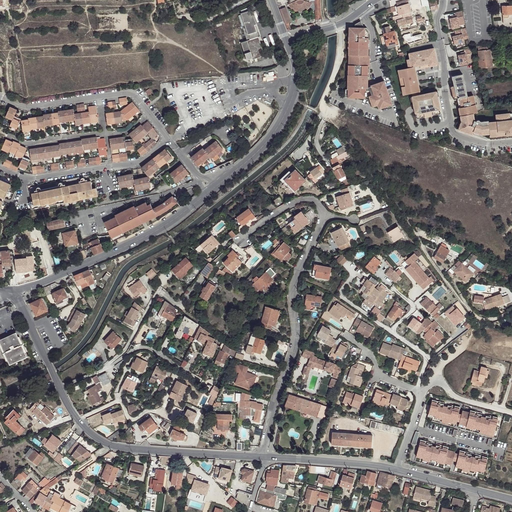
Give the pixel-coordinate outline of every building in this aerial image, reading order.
[(315,10),(316,19),(316,23),(321,22),(319,0),(289,0),(290,3),(289,4),(291,8),(292,10),(295,11),(298,12),(300,12),(303,11),(306,10),(309,8),(311,9),(315,10)] [(420,0),(422,12),(429,11),(427,0),(420,0)] [(388,9),(389,12),(398,10),(399,16),(392,17),(393,21),(397,20),(398,26),(412,22),(409,3),(408,3),(398,6),(395,7),(391,8),(391,9),(388,9)] [(511,5),(502,6),(502,15),(503,15),(503,18),(505,18),(507,18),(508,18),(508,17),(509,17),(509,14),(511,14),(511,5)] [(280,9),(286,24),(289,23),(291,22),(285,7),(280,9)] [(250,11),(241,13),(241,15),(243,19),(240,20),(243,29),(235,31),(239,43),(241,43),(247,60),(253,58),(253,59),(260,56),(259,53),(263,52),(258,37),(254,25),(256,24),(253,15),(251,16),(250,11)] [(463,16),(462,11),(455,12),(456,16),(455,16),(455,18),(453,18),(450,19),(452,29),(459,27),(457,18),(463,16)] [(361,21),(355,24),(355,28),(349,28),(348,42),(348,48),(348,56),(348,75),(348,80),(348,84),(348,90),(348,95),(348,98),(365,98),(365,96),(368,96),(372,107),(377,105),(379,109),(382,108),(385,107),(377,83),(368,87),(368,66),(368,56),(368,48),(369,48),(369,42),(368,42),(368,33),(366,33),(366,29),(366,28),(364,28),(361,21)] [(382,28),(384,35),(380,36),(382,45),(387,44),(388,48),(395,46),(394,43),(397,43),(394,31),(391,32),(389,26),(382,28)] [(463,39),(468,38),(467,33),(462,34),(461,29),(454,31),(455,35),(458,34),(458,35),(456,36),(452,37),(454,44),(464,42),(463,39)] [(236,40),(235,37),(234,36),(233,35),(231,34),(229,34),(228,35),(226,36),(226,37),(225,39),(225,40),(225,42),(226,43),(228,44),(229,45),(231,45),(233,44),(234,44),(235,42),(235,41),(236,40)] [(488,45),(478,46),(479,60),(477,61),(478,68),(492,66),(492,63),(492,59),(495,59),(494,49),(488,50),(488,45)] [(409,68),(398,70),(403,95),(412,93),(419,92),(420,92),(415,67),(420,66),(438,62),(435,48),(409,53),(410,59),(412,67),(409,68)] [(472,53),(470,48),(464,49),(464,52),(465,54),(462,55),(458,56),(461,66),(468,64),(465,54),(472,53)] [(460,130),(473,134),(474,132),(481,135),(490,134),(490,137),(498,136),(498,133),(506,132),(506,135),(511,134),(511,119),(510,120),(509,114),(496,115),(496,121),(488,122),(488,121),(480,122),(479,121),(478,120),(477,121),(476,122),(475,121),(473,113),(477,113),(473,95),(467,97),(462,74),(452,77),(454,87),(451,88),(453,100),(457,99),(459,108),(462,121),(460,127),(461,127),(460,130)] [(385,107),(382,108),(383,111),(392,108),(391,105),(392,105),(384,81),(377,83),(385,107)] [(413,97),(412,97),(416,119),(441,114),(436,92),(420,95),(413,97)] [(126,98),(119,99),(120,106),(128,104),(126,98)] [(115,101),(108,102),(109,109),(117,108),(115,101)] [(133,102),(127,107),(133,115),(139,110),(133,102)] [(84,104),(77,105),(78,112),(85,111),(84,104)] [(89,112),(91,122),(98,121),(96,106),(89,107),(89,112)] [(14,116),(17,111),(10,107),(6,117),(13,120),(14,116)] [(127,107),(121,112),(127,120),(133,115),(127,107)] [(66,111),(67,121),(75,119),(74,115),(74,110),(66,111)] [(58,113),(60,122),(67,121),(66,111),(58,112),(58,113)] [(82,113),(83,123),(91,122),(89,112),(82,113)] [(122,122),(121,112),(113,113),(115,123),(122,122)] [(60,122),(58,113),(51,114),(53,124),(60,123),(60,122)] [(82,113),(74,115),(75,119),(76,124),(83,123),(82,113)] [(115,123),(113,113),(106,114),(107,124),(115,123)] [(53,124),(51,114),(43,115),(44,116),(45,125),(53,124)] [(17,128),(21,119),(14,116),(13,120),(10,125),(17,128)] [(45,125),(44,116),(36,118),(38,127),(45,126),(45,125)] [(38,127),(36,118),(29,119),(29,120),(30,129),(38,127)] [(30,129),(29,120),(21,121),(23,131),(30,130),(30,129)] [(158,134),(148,122),(142,126),(148,133),(152,139),(158,134)] [(135,130),(142,138),(148,133),(142,126),(141,125),(135,130)] [(142,138),(135,130),(129,135),(136,143),(142,138)] [(91,148),(98,147),(97,140),(97,137),(89,139),(91,148)] [(126,147),(125,140),(125,137),(117,138),(118,148),(126,147)] [(118,148),(117,138),(110,139),(111,149),(118,148)] [(91,148),(89,139),(82,140),(82,141),(83,149),(91,148)] [(99,155),(107,154),(105,139),(97,140),(98,147),(99,155)] [(125,140),(126,147),(126,150),(134,149),(132,139),(125,140)] [(137,150),(141,156),(156,144),(152,139),(137,150)] [(6,140),(2,149),(9,152),(9,151),(13,143),(6,140)] [(84,151),(83,149),(82,141),(74,142),(76,152),(79,151),(84,151)] [(211,146),(217,154),(223,149),(216,141),(211,146)] [(13,142),(13,143),(9,151),(16,154),(20,146),(20,145),(13,142)] [(76,152),(74,142),(67,143),(68,153),(69,156),(76,155),(76,152)] [(68,153),(67,143),(59,144),(59,145),(61,154),(68,153)] [(61,154),(59,145),(52,146),(53,156),(61,155),(61,154)] [(27,149),(20,146),(16,154),(16,155),(23,158),(23,157),(27,149)] [(53,156),(52,146),(44,148),(46,161),(52,160),(51,157),(53,156)] [(205,150),(209,156),(211,158),(212,157),(216,154),(217,154),(211,146),(205,150)] [(339,155),(331,160),(334,166),(346,159),(345,157),(349,155),(348,151),(345,152),(342,146),(336,150),(339,155)] [(46,161),(44,148),(37,149),(39,161),(39,162),(46,161)] [(203,148),(197,153),(203,161),(209,156),(205,150),(203,148)] [(39,161),(37,149),(29,150),(31,162),(39,161)] [(166,162),(172,157),(166,150),(159,154),(166,162)] [(112,155),(113,162),(128,160),(127,153),(112,155)] [(203,161),(197,153),(191,158),(197,166),(203,161)] [(166,162),(159,154),(153,159),(160,167),(166,162)] [(30,160),(23,157),(23,158),(20,165),(19,166),(26,169),(30,160)] [(88,159),(89,166),(101,164),(100,157),(88,159)] [(20,165),(13,162),(6,159),(3,165),(17,171),(19,166),(20,165)] [(77,160),(78,167),(86,166),(85,159),(77,160)] [(160,167),(153,159),(148,164),(154,171),(160,167)] [(303,159),(297,162),(306,172),(311,169),(303,159)] [(66,162),(67,169),(74,168),(73,161),(66,162)] [(51,164),(52,171),(59,170),(58,163),(51,164)] [(154,171),(148,164),(142,168),(148,176),(154,171)] [(33,174),(44,172),(43,165),(32,167),(33,174)] [(188,173),(182,165),(176,170),(182,177),(188,173)] [(307,176),(315,183),(318,180),(316,178),(324,172),(321,167),(319,169),(317,167),(310,172),(311,173),(307,176)] [(341,167),(334,171),(338,179),(345,175),(341,167)] [(182,177),(176,170),(170,174),(176,182),(182,177)] [(289,171),(280,179),(287,187),(288,186),(295,193),(302,187),(300,185),(305,180),(295,170),(292,174),(289,171)] [(127,185),(134,184),(134,180),(132,174),(125,176),(127,185)] [(30,202),(31,209),(98,196),(96,188),(92,189),(90,176),(31,188),(33,201),(30,202)] [(120,187),(127,185),(125,176),(118,177),(120,187)] [(151,187),(148,177),(141,179),(143,188),(151,187)] [(0,196),(5,199),(11,184),(0,179),(0,196)] [(143,188),(141,179),(134,180),(134,184),(136,190),(143,188)] [(337,196),(339,206),(347,204),(348,207),(353,205),(348,188),(341,190),(342,195),(337,196)] [(162,203),(153,209),(158,220),(169,213),(179,205),(172,196),(162,203)] [(104,222),(114,243),(125,237),(126,237),(136,233),(146,227),(158,220),(153,209),(150,204),(147,205),(146,202),(135,207),(134,206),(115,215),(116,217),(104,222)] [(249,208),(237,217),(242,225),(251,218),(251,220),(255,217),(249,208)] [(295,218),(289,223),(291,227),(291,228),(294,233),(309,222),(306,217),(305,217),(303,219),(301,217),(304,215),(301,211),(294,216),(295,218)] [(46,222),(48,230),(65,227),(64,218),(46,222)] [(342,227),(331,233),(338,247),(339,247),(348,242),(349,241),(342,227)] [(398,227),(388,233),(394,242),(404,236),(398,227)] [(75,230),(63,233),(65,246),(78,243),(75,230)] [(212,235),(210,236),(217,245),(219,243),(212,235)] [(210,236),(200,245),(207,253),(217,245),(210,236)] [(98,239),(91,242),(93,247),(91,248),(94,255),(103,251),(102,249),(100,244),(98,239)] [(274,257),(276,258),(277,257),(283,262),(285,260),(286,261),(291,255),(288,252),(291,249),(288,246),(289,244),(286,242),(285,243),(284,242),(281,245),(273,254),(276,256),(274,257)] [(348,242),(339,247),(340,250),(350,246),(348,242)] [(243,249),(242,249),(249,257),(258,248),(253,243),(251,246),(247,248),(244,249),(243,249)] [(271,254),(274,257),(276,256),(273,254),(281,245),(280,244),(276,249),(271,254)] [(441,246),(434,258),(443,263),(449,251),(441,246)] [(223,263),(232,271),(244,260),(233,249),(227,255),(229,257),(223,263)] [(12,265),(10,250),(0,251),(0,265),(2,266),(12,265)] [(414,253),(405,260),(409,265),(408,266),(418,277),(415,279),(420,285),(424,282),(427,286),(434,280),(431,276),(429,278),(414,261),(418,258),(414,253)] [(343,255),(336,261),(341,265),(347,259),(343,255)] [(15,259),(16,272),(33,271),(32,265),(34,265),(33,256),(26,256),(27,258),(15,259)] [(186,257),(171,270),(179,278),(186,271),(193,265),(186,257)] [(374,257),(366,266),(373,272),(377,268),(376,267),(380,262),(374,257)] [(209,262),(200,273),(207,278),(215,267),(209,262)] [(314,264),(313,268),(317,269),(315,275),(315,276),(325,278),(326,276),(329,277),(331,268),(314,264)] [(462,264),(454,272),(466,282),(473,274),(462,264)] [(406,268),(415,279),(418,277),(408,266),(406,268)] [(253,283),(259,289),(262,286),(261,285),(262,284),(265,287),(273,280),(274,281),(279,277),(270,268),(259,278),(257,276),(253,279),(255,282),(253,283)] [(396,271),(394,270),(391,268),(386,274),(387,275),(387,276),(395,283),(400,276),(399,275),(396,271)] [(89,269),(74,276),(78,286),(81,285),(82,288),(95,283),(89,269)] [(151,279),(157,274),(152,269),(146,273),(151,279)] [(186,271),(179,278),(180,279),(187,273),(186,271)] [(448,271),(445,274),(450,279),(454,275),(448,271)] [(385,291),(380,287),(378,286),(376,289),(374,287),(378,281),(371,277),(369,280),(364,277),(360,282),(363,285),(360,289),(364,292),(361,295),(366,299),(363,303),(371,308),(375,303),(378,305),(379,305),(381,307),(383,303),(381,301),(387,293),(385,291)] [(140,280),(129,287),(135,297),(142,292),(146,289),(140,280)] [(262,286),(259,289),(261,291),(264,288),(266,290),(275,282),(274,281),(273,280),(265,287),(262,284),(261,285),(262,286)] [(203,291),(200,296),(206,300),(215,286),(209,282),(205,287),(204,286),(201,290),(203,291)] [(253,283),(248,289),(254,293),(259,289),(253,283)] [(63,288),(52,293),(57,304),(68,299),(63,288)] [(322,297),(306,294),(305,306),(310,307),(311,305),(320,307),(322,297)] [(473,297),(473,304),(483,304),(485,309),(496,305),(496,307),(504,304),(502,297),(501,294),(485,299),(485,300),(483,300),(482,297),(473,297)] [(502,297),(504,304),(510,301),(508,295),(502,297)] [(427,297),(420,304),(433,316),(439,309),(439,308),(437,307),(427,297)] [(30,303),(35,315),(41,312),(42,313),(48,311),(42,298),(30,303)] [(174,307),(166,301),(157,316),(162,319),(161,320),(162,321),(165,317),(172,321),(176,312),(174,311),(176,308),(174,307)] [(137,316),(141,307),(135,302),(129,312),(126,316),(124,321),(133,326),(136,321),(135,321),(134,320),(137,316)] [(393,305),(394,306),(386,318),(392,323),(397,317),(402,310),(401,309),(400,308),(400,307),(398,305),(399,304),(396,302),(393,305)] [(336,305),(334,304),(329,312),(339,319),(341,316),(340,315),(342,312),(349,317),(348,318),(351,320),(355,315),(337,303),(336,305)] [(263,317),(262,322),(260,321),(259,325),(270,328),(271,325),(275,325),(279,310),(266,307),(264,314),(263,317)] [(77,310),(74,314),(72,313),(68,320),(70,322),(67,325),(74,332),(78,328),(85,314),(77,310)] [(376,317),(375,318),(380,321),(384,316),(379,313),(376,317)] [(197,324),(185,316),(176,335),(181,338),(184,332),(192,336),(197,324)] [(428,326),(432,322),(426,317),(422,323),(414,317),(408,325),(413,329),(412,330),(415,332),(416,332),(418,333),(422,330),(423,330),(424,330),(428,326)] [(374,327),(357,318),(353,325),(358,327),(356,331),(368,337),(374,327)] [(468,329),(474,325),(472,323),(471,323),(469,320),(464,325),(468,329)] [(440,327),(434,321),(432,322),(428,326),(431,328),(427,332),(424,335),(425,336),(428,339),(426,341),(433,347),(443,336),(437,330),(437,331),(434,329),(436,327),(438,329),(440,327)] [(324,342),(329,345),(332,339),(333,337),(329,334),(331,330),(323,325),(317,334),(326,339),(324,342)] [(194,339),(204,343),(206,339),(208,340),(210,337),(207,335),(209,333),(200,326),(194,339)] [(113,331),(104,341),(112,349),(122,339),(113,331)] [(0,348),(8,366),(27,357),(16,332),(0,339),(0,348)] [(251,335),(246,352),(252,354),(252,353),(253,351),(254,352),(260,354),(265,340),(251,335)] [(210,337),(208,340),(203,353),(212,357),(215,352),(213,351),(215,348),(218,349),(220,346),(216,344),(217,343),(213,342),(215,339),(210,337)] [(383,342),(379,352),(400,360),(402,357),(402,355),(405,349),(393,344),(392,346),(383,342)] [(339,346),(335,343),(330,351),(332,352),(337,355),(341,357),(347,347),(340,344),(339,346)] [(229,348),(225,345),(222,351),(220,350),(215,363),(223,366),(228,353),(235,356),(236,351),(233,350),(229,348)] [(315,352),(305,348),(302,356),(309,359),(311,360),(310,363),(308,364),(307,366),(311,367),(313,368),(314,366),(324,370),(324,369),(334,373),(333,376),(338,378),(341,370),(339,366),(335,364),(327,361),(326,362),(317,358),(317,357),(314,355),(315,352)] [(148,362),(137,357),(134,363),(133,362),(131,367),(143,373),(148,362)] [(402,357),(400,360),(398,367),(402,368),(402,367),(408,369),(410,370),(411,369),(412,369),(416,371),(420,362),(406,357),(405,358),(402,357)] [(126,358),(124,359),(115,366),(120,371),(125,360),(126,358)] [(237,363),(234,371),(239,373),(235,383),(251,389),(256,376),(247,372),(248,368),(237,363)] [(352,366),(348,376),(352,377),(350,383),(360,386),(363,377),(360,376),(357,375),(360,369),(363,370),(363,371),(365,366),(357,363),(352,366)] [(162,392),(173,370),(169,368),(168,371),(157,366),(149,381),(154,383),(157,377),(163,380),(158,390),(162,392)] [(478,371),(474,370),(471,382),(472,382),(477,383),(477,384),(481,386),(482,382),(483,382),(485,377),(487,378),(489,371),(487,370),(487,368),(481,366),(479,373),(478,372),(478,371)] [(99,376),(104,386),(111,382),(106,372),(99,376)] [(127,378),(122,387),(132,392),(138,379),(129,374),(127,378)] [(337,381),(332,379),(329,386),(334,388),(337,381)] [(182,396),(179,395),(184,384),(177,380),(169,396),(179,401),(182,396)] [(97,385),(88,390),(90,394),(88,395),(93,405),(100,401),(100,402),(104,400),(102,397),(100,398),(97,392),(101,390),(100,389),(101,388),(99,383),(96,384),(97,385)] [(184,384),(179,395),(182,396),(187,385),(184,384)] [(390,403),(393,395),(377,389),(373,400),(380,403),(379,404),(384,406),(384,404),(389,405),(390,403)] [(347,391),(343,402),(351,405),(359,408),(363,396),(353,392),(353,394),(347,391)] [(237,401),(237,403),(238,403),(238,407),(240,407),(250,407),(262,410),(263,404),(255,402),(255,401),(252,401),(248,401),(249,396),(242,393),(240,401),(237,401)] [(401,397),(393,393),(393,395),(390,403),(398,406),(397,409),(404,411),(408,401),(401,399),(401,397)] [(328,407),(288,394),(285,406),(324,419),(328,407)] [(460,408),(432,400),(427,417),(434,418),(433,421),(455,427),(456,422),(459,423),(457,427),(492,437),(498,418),(470,410),(469,413),(462,411),(461,414),(459,413),(460,408)] [(37,401),(30,409),(47,425),(54,417),(50,413),(51,412),(45,407),(42,411),(37,407),(40,404),(37,401)] [(134,404),(128,406),(129,413),(134,417),(138,415),(135,411),(137,410),(134,404)] [(250,407),(240,407),(240,413),(239,418),(245,418),(246,415),(250,415),(250,413),(255,414),(254,416),(253,421),(259,422),(260,418),(262,410),(250,407)] [(14,409),(12,410),(16,414),(14,416),(18,419),(21,415),(14,409)] [(16,414),(12,410),(5,418),(7,419),(4,422),(19,436),(25,429),(16,421),(18,419),(14,416),(16,414)] [(114,422),(125,418),(122,410),(115,412),(111,414),(110,412),(102,415),(105,423),(110,421),(109,421),(113,419),(114,422)] [(232,414),(215,414),(215,419),(218,419),(218,429),(222,429),(224,429),(228,429),(228,419),(232,419),(232,414)] [(151,417),(139,426),(144,433),(148,434),(154,429),(158,427),(151,417)] [(165,421),(161,426),(166,431),(170,425),(165,421)] [(401,428),(371,421),(370,427),(399,434),(401,428)] [(179,432),(173,429),(170,435),(178,439),(183,440),(185,435),(179,432)] [(107,439),(111,441),(121,433),(119,430),(107,439)] [(372,435),(332,432),(331,444),(371,447),(372,435)] [(52,449),(54,451),(61,441),(60,440),(52,434),(48,440),(45,437),(41,441),(44,443),(43,444),(48,449),(48,448),(51,450),(52,449)] [(455,450),(420,440),(414,460),(443,469),(444,467),(450,468),(449,472),(476,479),(478,473),(484,474),(488,458),(459,451),(458,455),(454,453),(455,450)] [(68,452),(72,455),(80,445),(78,443),(76,442),(68,452)] [(72,455),(81,462),(92,455),(80,445),(72,455)] [(31,448),(25,455),(37,464),(45,455),(41,452),(39,454),(31,448)] [(59,453),(54,459),(62,465),(63,463),(60,461),(63,456),(59,453)] [(170,457),(158,456),(158,458),(161,458),(161,463),(169,464),(170,457)] [(107,464),(107,465),(101,477),(113,482),(114,482),(116,478),(115,477),(119,469),(107,464)] [(137,465),(131,464),(129,473),(141,476),(144,466),(138,464),(137,465)] [(296,465),(283,465),(281,482),(288,483),(289,478),(294,479),(296,465)] [(232,470),(222,467),(221,468),(216,466),(215,473),(220,474),(219,478),(229,481),(232,470)] [(165,470),(156,469),(155,474),(156,474),(155,479),(151,478),(149,487),(153,488),(153,490),(157,491),(157,494),(161,495),(165,470)] [(243,475),(242,480),(250,482),(254,472),(244,469),(242,470),(241,472),(243,475)] [(279,470),(271,469),(271,471),(268,470),(268,472),(267,472),(266,482),(267,482),(267,484),(268,484),(275,485),(277,485),(279,470)] [(22,470),(18,474),(24,480),(25,478),(28,476),(22,470)] [(183,472),(173,470),(171,484),(176,484),(181,485),(183,472)] [(319,476),(317,482),(332,486),(336,473),(331,471),(329,478),(327,477),(327,478),(319,476)] [(366,476),(362,474),(360,482),(364,483),(364,482),(372,485),(373,481),(374,481),(377,473),(367,471),(366,476)] [(382,485),(391,488),(394,476),(388,474),(388,473),(381,471),(376,488),(381,489),(382,485)] [(342,475),(339,485),(345,487),(346,484),(352,486),(354,478),(355,475),(348,473),(347,476),(342,475)] [(46,485),(39,490),(48,495),(51,491),(51,490),(48,489),(49,488),(59,481),(58,480),(62,477),(61,475),(50,483),(46,485)] [(83,481),(77,477),(74,482),(81,486),(83,481)] [(36,488),(38,486),(32,479),(22,490),(29,497),(26,499),(28,501),(38,490),(36,488)] [(416,486),(413,498),(420,500),(421,499),(429,501),(427,505),(433,507),(436,496),(431,495),(432,491),(416,486)] [(114,487),(107,491),(108,492),(114,496),(117,489),(114,487)] [(261,487),(260,487),(257,494),(256,501),(275,507),(277,502),(273,501),(275,496),(278,497),(278,498),(282,500),(286,499),(287,496),(286,495),(275,492),(276,492),(273,491),(267,489),(261,488),(261,487)] [(273,489),(273,491),(276,492),(275,492),(286,495),(287,489),(277,487),(273,489)] [(317,489),(308,487),(304,502),(310,503),(311,500),(315,501),(317,496),(319,496),(318,497),(327,500),(329,494),(317,491),(317,489)] [(252,495),(238,490),(236,498),(248,508),(252,495)] [(55,493),(51,491),(48,495),(47,497),(42,506),(49,510),(51,507),(54,501),(51,500),(54,495),(55,493)] [(42,506),(47,497),(40,492),(35,501),(41,505),(40,507),(41,507),(42,506)] [(51,507),(59,511),(67,511),(70,507),(71,504),(59,498),(54,495),(51,500),(54,501),(51,507)] [(311,500),(310,503),(316,505),(318,497),(319,496),(317,496),(315,501),(311,500)] [(231,497),(227,503),(233,508),(237,502),(231,497)] [(464,500),(453,497),(451,504),(462,507),(464,500)] [(381,511),(380,511),(382,503),(373,500),(372,502),(371,504),(370,510),(371,510),(370,511),(381,511)]
